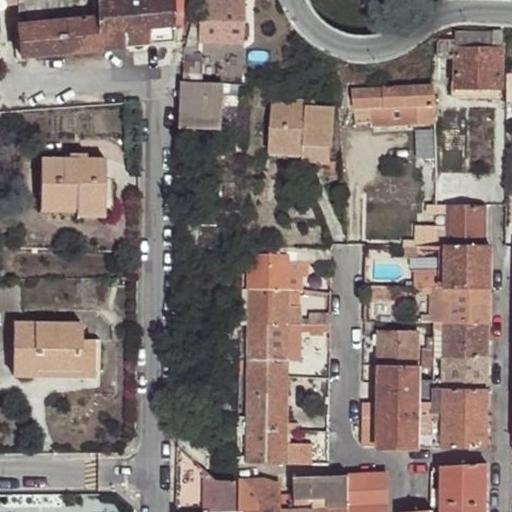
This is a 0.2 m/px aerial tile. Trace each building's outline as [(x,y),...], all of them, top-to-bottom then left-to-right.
[(174,0),(15,0),(21,55),(173,41),(174,0)] [(210,0),(201,0),(189,42),(244,42),(244,2),(210,0)] [(458,39),(456,39),(440,39),(438,42),(438,58),(457,58),(457,69),(457,86),(487,86),(487,96),(502,96),(502,30),(494,30),(494,32),(494,46),(458,46),(458,39)] [(457,31),(456,39),(458,39),(458,46),(494,46),(494,32),(457,31)] [(186,64),(203,65),(204,55),(186,55),(186,64)] [(236,73),(245,73),(245,57),(237,57),(236,73)] [(224,98),(225,84),(203,84),(204,65),(203,65),(186,64),(184,120),(221,121),(221,112),(221,98),(224,98)] [(452,96),(487,96),(487,86),(457,86),(457,69),(452,69),(452,96)] [(434,104),(433,79),(339,83),(341,108),(349,108),(349,112),(359,112),(360,116),(372,115),(372,107),(410,105),(411,126),(434,124),(434,104)] [(239,112),(240,85),(225,84),(224,98),(221,98),(221,112),(239,112)] [(272,101),(268,157),(331,162),(335,105),(272,101)] [(410,105),(372,107),(372,115),(373,127),(411,126),(410,105)] [(438,160),(438,129),(425,129),(425,161),(438,160)] [(43,210),(107,211),(107,162),(90,161),(90,156),(73,156),(73,161),(45,161),(43,210)] [(438,200),(438,180),(427,180),(426,200),(438,200)] [(443,232),(438,232),(438,245),(486,245),(486,244),(486,205),(449,205),(449,239),(443,238),(443,232)] [(486,245),(438,245),(418,245),(418,256),(424,256),(424,251),(448,251),(448,281),(421,281),(421,282),(416,281),(416,287),(431,288),(436,288),(447,288),(490,287),(491,244),(486,244),(486,245)] [(253,254),(252,289),(303,290),(303,275),(303,256),(311,256),(311,258),(322,259),(321,262),(332,262),(332,248),(290,247),(290,254),(253,254)] [(20,282),(0,281),(0,309),(20,310),(20,282)] [(389,299),(389,287),(372,286),(371,299),(389,299)] [(490,322),(490,287),(447,288),(436,288),(431,288),(431,322),(436,322),(445,322),(490,322)] [(252,289),(244,289),(243,323),(252,324),(252,289)] [(252,289),(252,324),(302,324),(302,320),(302,319),(289,318),(289,305),(290,295),(302,296),(303,290),(252,289)] [(302,306),(289,305),(289,318),(302,319),(302,306)] [(331,315),(310,315),(310,320),(310,325),(331,325),(331,315)] [(15,376),(37,377),(38,371),(95,372),(96,362),(96,341),(82,341),(82,322),(16,321),(15,376)] [(490,356),(490,322),(445,322),(436,322),(436,330),(446,330),(445,355),(490,356)] [(252,324),(251,359),(288,359),(302,360),(302,330),(331,331),(331,325),(310,325),(302,324),(252,324)] [(380,367),(418,367),(419,331),(381,330),(380,367)] [(435,368),(436,355),(435,339),(429,339),(429,349),(423,350),(423,368),(435,368)] [(489,390),(490,356),(445,355),(445,381),(436,381),(435,389),(435,390),(489,390)] [(251,359),(250,394),(288,395),(288,359),(251,359)] [(38,371),(37,377),(101,378),(102,362),(96,362),(95,372),(38,371)] [(420,381),(421,367),(418,367),(380,367),(379,402),(379,403),(435,403),(435,390),(435,389),(420,388),(420,381)] [(489,419),(489,390),(435,390),(435,403),(435,419),(489,419)] [(250,394),(250,428),(250,431),(287,431),(306,432),(306,423),(287,422),(288,395),(250,394)] [(435,419),(435,403),(379,403),(379,402),(365,402),(364,445),(379,446),(379,448),(435,448),(435,419)] [(179,411),(178,447),(205,470),(207,411),(179,411)] [(488,448),(489,419),(435,419),(435,448),(488,448)] [(239,464),(313,465),(313,445),(286,444),(287,431),(250,431),(250,457),(239,457),(239,464)] [(178,447),(177,511),(237,511),(238,482),(217,480),(205,470),(178,447)] [(488,464),(434,464),(433,470),(443,470),(444,482),(433,482),(433,493),(443,493),(443,503),(487,502),(488,464)] [(348,476),(348,507),(347,511),(387,511),(388,474),(348,476)] [(290,496),(290,510),(316,509),(348,507),(348,476),(330,477),(296,478),(295,485),(290,485),(290,496)] [(240,481),(240,511),(248,511),(280,510),(280,496),(280,479),(240,481)] [(280,496),(280,510),(281,510),(290,510),(290,496),(280,496)] [(487,511),(487,502),(443,503),(442,511),(487,511)]
